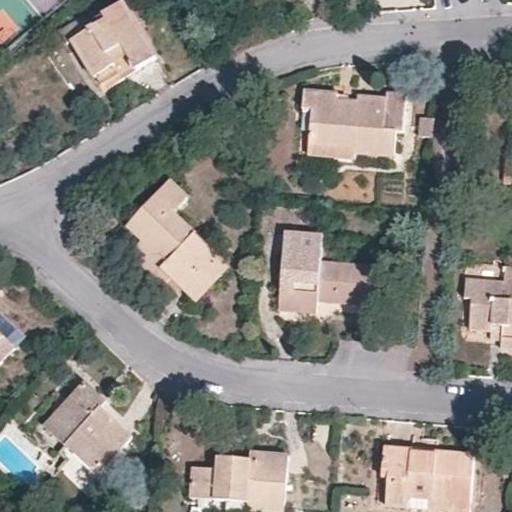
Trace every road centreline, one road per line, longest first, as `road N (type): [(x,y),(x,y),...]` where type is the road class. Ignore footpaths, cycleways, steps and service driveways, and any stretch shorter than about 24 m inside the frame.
road 1 (residential): [(10,217),(153,352),(197,373),(245,387),(511,410)]
road 2 (residential): [(259,61),(10,217)]
road 3 (residential): [(511,30),(296,47),(259,61)]
